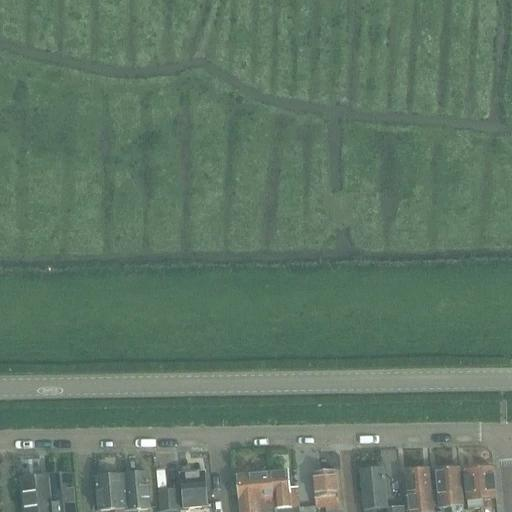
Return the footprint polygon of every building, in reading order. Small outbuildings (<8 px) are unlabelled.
[(451,511),(463,511),(459,468),(436,471),(440,510),(451,509),(451,511)] [(464,470),(468,510),(468,511),(485,510),(483,500),(494,499),(491,468),(464,470)] [(407,511),(433,511),(430,469),(406,472),(408,498),(406,498),(407,511)] [(359,472),(363,511),(403,511),(403,508),(390,509),(390,511),(388,511),(375,511),(375,510),(387,509),(383,470),(359,472)] [(270,474),(274,511),(298,511),(298,509),(300,509),(297,471),(270,474)] [(315,508),(300,509),(298,509),(298,511),(332,511),(339,511),(335,471),(312,473),(315,508)] [(124,476),(127,509),(127,511),(150,510),(146,474),(124,476)] [(183,510),(207,508),(204,474),(180,476),(183,510)] [(273,511),(270,474),(237,477),(239,502),(240,502),(240,511),(273,511)] [(49,477),(51,511),(74,511),(71,475),(49,477)] [(97,511),(127,509),(124,476),(94,479),(97,511)] [(24,511),(51,511),(49,477),(22,480),(24,511)] [(177,489),(158,491),(159,511),(163,511),(179,511),(177,489)]
